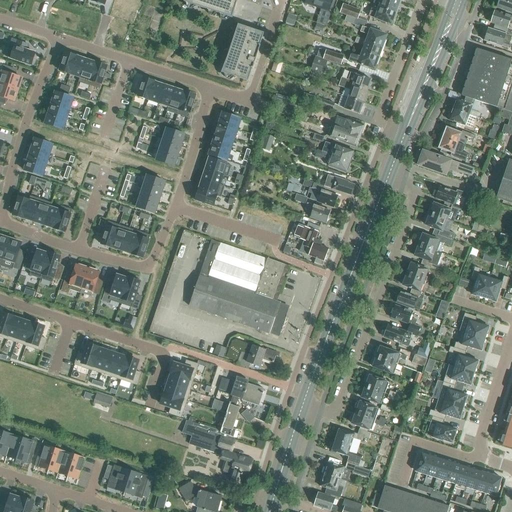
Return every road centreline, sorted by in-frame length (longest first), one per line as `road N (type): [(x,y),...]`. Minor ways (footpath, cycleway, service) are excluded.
road 1 (residential): [(0,222),(147,268),(212,89)]
road 2 (residential): [(303,403),(335,409),(413,199),(410,189),(387,179)]
road 3 (primary): [(306,394),(387,179)]
road 4 (residential): [(0,299),(157,353),(149,402)]
road 5 (residential): [(57,37),(0,211)]
road 6 (residential): [(57,37),(212,89)]
road 7 (residential): [(424,0),(379,116),(404,135)]
road 8 (residential): [(511,468),(487,459),(479,445),(511,339)]
road 9 (primary): [(404,135),(462,7)]
road 10 (primary): [(451,3),(404,135)]
